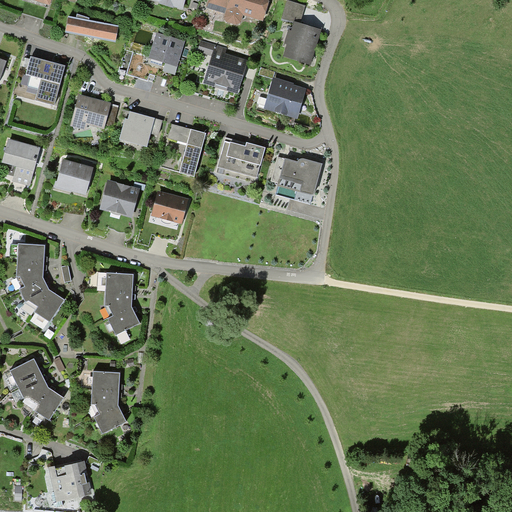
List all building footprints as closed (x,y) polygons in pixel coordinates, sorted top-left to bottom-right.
[(159,5),(174,9),(174,8),(183,11),(186,0),(150,0),(150,1),(159,3),(159,5)] [(208,0),(206,8),(225,14),(224,18),(226,23),(237,26),(241,24),(243,16),(263,22),(269,0),(208,0)] [(306,6),(287,0),(282,18),(294,22),(301,24),(306,6)] [(76,19),(68,17),(65,35),(116,44),(119,27),(89,21),(89,19),(77,15),(76,19)] [(311,66),(322,31),(301,24),(294,22),(291,32),(288,31),(284,44),(287,45),(284,58),(311,66)] [(185,42),(157,34),(149,59),(177,68),(185,42)] [(227,48),(201,41),(198,52),(212,56),(204,84),(238,95),(248,61),(226,54),(227,48)] [(55,109),(66,67),(31,57),(31,60),(26,58),(23,68),(28,69),(26,77),(30,78),(27,88),(38,90),(34,103),(55,109)] [(259,75),(273,79),(273,78),(275,73),(261,68),(259,75)] [(294,84),(273,78),(273,79),(263,110),(298,120),(307,90),(294,86),(294,84)] [(119,106),(79,95),(70,127),(86,131),(88,126),(104,131),(106,126),(114,128),(119,106)] [(160,139),(165,120),(123,109),(120,119),(124,120),(118,143),(149,151),(152,137),(160,139)] [(195,179),(207,134),(172,125),(168,139),(187,144),(179,175),(195,179)] [(41,149),(8,140),(2,164),(16,168),(13,182),(30,186),(41,149)] [(258,180),(266,149),(247,144),(246,147),(225,142),(217,169),(258,180)] [(299,161),(297,163),(278,157),(271,182),(278,184),(277,187),(297,192),(295,200),(312,205),(322,165),(306,160),(303,160),(301,160),(299,161)] [(81,165),(63,161),(56,188),(87,196),(94,169),(92,168),(94,163),(82,160),(81,165)] [(141,189),(108,181),(100,210),(133,219),(141,189)] [(190,200),(158,191),(151,217),(183,226),(190,200)] [(16,277),(20,277),(24,288),(18,291),(24,303),(28,301),(38,308),(34,314),(50,322),(63,300),(48,292),(41,277),(44,247),(18,245),(16,277)] [(105,306),(109,307),(114,316),(108,319),(116,335),(139,323),(131,308),(133,276),(107,274),(105,306)] [(24,401),(29,399),(37,404),(33,410),(49,420),(62,398),(48,389),(33,360),(10,372),(24,401)] [(91,405),(96,405),(100,414),(94,417),(102,433),(125,422),(117,406),(119,374),(93,372),(91,405)] [(84,462),(49,470),(56,505),(91,498),(84,462)]
